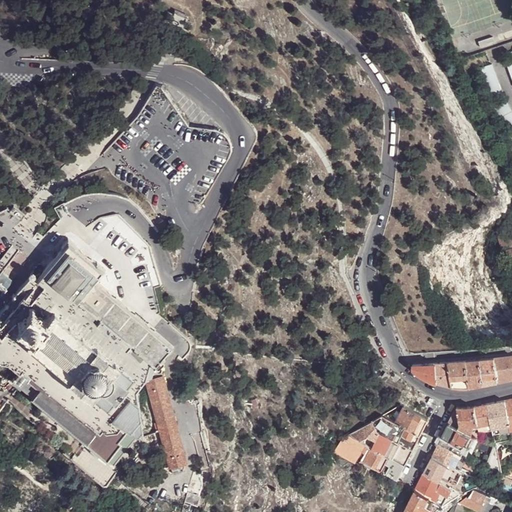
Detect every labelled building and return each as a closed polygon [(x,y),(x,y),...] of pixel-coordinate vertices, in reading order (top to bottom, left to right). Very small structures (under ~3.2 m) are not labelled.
[(167,27),(155,53),(171,56),(181,33),(186,36),(190,27),(185,24),(186,20),(173,14),(171,18),(165,16),(162,24),(167,27)] [(510,40),(506,29),(490,35),(494,45),(510,40)] [(511,226),(495,233),(511,281),(511,226)] [(161,360),(170,348),(171,349),(174,344),(96,280),(106,269),(97,261),(96,262),(76,246),(77,245),(68,237),(60,246),(62,247),(42,271),(44,272),(47,275),(48,275),(69,250),(94,270),(90,275),(73,295),(98,316),(133,345),(152,360),(157,364),(161,360)] [(48,275),(73,295),(90,275),(94,270),(69,250),(48,275)] [(0,273),(0,284),(7,291),(13,283),(1,272),(0,273)] [(130,383),(129,381),(134,376),(119,362),(116,359),(115,359),(105,351),(104,351),(102,350),(101,349),(100,348),(101,347),(97,344),(96,345),(95,344),(84,336),(85,335),(82,333),(71,325),(72,324),(69,322),(69,323),(58,314),(59,313),(57,312),(58,312),(54,308),(53,309),(47,316),(44,313),(44,314),(43,314),(38,311),(34,307),(35,307),(34,306),(34,305),(32,303),(31,304),(30,303),(30,304),(29,303),(28,304),(29,305),(28,306),(29,306),(24,312),(20,317),(20,316),(19,317),(18,317),(17,318),(18,319),(17,319),(18,320),(17,320),(20,323),(21,322),(21,323),(22,322),(26,325),(30,329),(30,330),(31,330),(30,331),(32,333),(27,340),(27,341),(26,341),(30,345),(31,344),(32,345),(33,344),(43,353),(43,354),(45,356),(46,355),(56,364),(59,367),(59,366),(69,375),(70,376),(69,377),(74,380),(88,391),(88,392),(92,395),(93,394),(109,407),(113,401),(115,401),(117,401),(130,385),(130,384),(130,383)] [(511,354),(494,356),(497,381),(510,378),(511,377),(511,354)] [(494,356),(479,358),(483,384),(492,382),(497,381),(494,356)] [(479,358),(466,359),(469,386),(477,385),(483,384),(479,358)] [(466,359),(449,361),(452,385),(461,386),(469,386),(466,359)] [(164,363),(161,360),(157,364),(152,360),(151,364),(146,379),(147,379),(163,375),(164,363)] [(449,361),(435,362),(437,381),(447,384),(452,385),(449,361)] [(435,362),(413,363),(413,368),(422,375),(427,377),(437,381),(435,362)] [(138,436),(111,419),(101,431),(78,412),(23,367),(19,372),(18,373),(12,379),(32,395),(31,396),(84,440),(80,445),(85,449),(83,452),(80,455),(75,450),(70,456),(104,483),(107,483),(121,467),(115,463),(138,436)] [(391,375),(386,371),(381,377),(387,382),(391,375)] [(163,375),(147,379),(158,421),(162,439),(170,467),(187,463),(164,374),(163,375)] [(130,395),(111,419),(138,436),(145,440),(140,401),(130,395)] [(494,402),(488,403),(492,428),(511,424),(505,400),(494,402)] [(479,405),(474,406),(477,423),(478,425),(492,428),(488,403),(479,405)] [(421,435),(429,419),(405,406),(396,422),(421,435)] [(457,406),(449,421),(458,426),(461,423),(457,406)] [(461,423),(458,426),(470,433),(473,423),(477,423),(474,406),(463,406),(457,406),(461,423)] [(413,450),(421,435),(396,422),(383,414),(348,434),(362,443),(364,438),(374,443),(380,433),(394,440),(413,450)] [(199,415),(192,416),(193,424),(200,423),(199,415)] [(449,421),(440,439),(462,452),(471,433),(470,433),(458,426),(449,421)] [(200,423),(193,424),(192,424),(194,441),(196,441),(197,449),(204,448),(200,423)] [(413,450),(394,440),(380,433),(374,443),(372,448),(386,455),(388,457),(405,465),(413,450)] [(468,455),(469,455),(478,437),(471,433),(462,452),(463,452),(468,455)] [(333,451),(355,463),(362,451),(365,445),(362,443),(348,434),(343,437),(333,451)] [(462,452),(440,439),(432,456),(460,471),(461,469),(456,466),(463,452),(462,452)] [(494,445),(486,464),(501,473),(496,446),(494,445)] [(385,463),(388,457),(386,455),(372,448),(371,448),(369,451),(363,462),(381,472),(385,463)] [(360,461),(363,462),(369,451),(366,449),(364,453),(360,461)] [(456,466),(461,469),(468,455),(463,452),(456,466)] [(432,456),(424,471),(453,487),(460,471),(432,456)] [(397,480),(405,465),(388,457),(385,463),(390,466),(386,474),(386,475),(397,480)] [(185,471),(187,463),(170,467),(172,474),(185,471)] [(381,472),(386,474),(390,466),(385,463),(381,472)] [(465,467),(462,472),(473,478),(476,474),(465,467)] [(424,471),(415,489),(430,496),(433,498),(439,487),(450,493),(453,487),(424,471)] [(453,487),(450,493),(449,495),(453,498),(456,496),(460,491),(453,487)] [(492,495),(476,487),(460,500),(485,511),(492,495)] [(415,489),(406,506),(418,511),(421,511),(424,507),(430,496),(415,489)] [(198,506),(201,494),(188,490),(182,511),(190,511),(193,504),(198,506)] [(430,496),(424,507),(433,511),(435,511),(437,510),(444,503),(433,498),(430,496)] [(460,500),(446,511),(484,511),(485,511),(460,500)]
